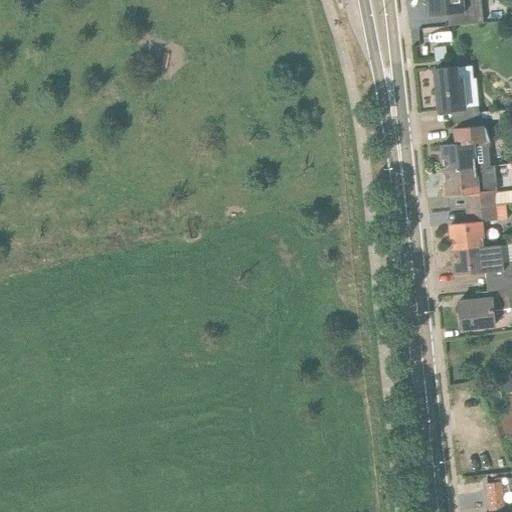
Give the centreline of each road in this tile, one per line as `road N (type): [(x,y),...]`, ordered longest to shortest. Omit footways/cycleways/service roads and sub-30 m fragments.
road 1 (secondary): [(436,511),(398,148)]
road 2 (secondary): [(363,0),(398,148)]
road 3 (secondary): [(398,148),(391,0)]
